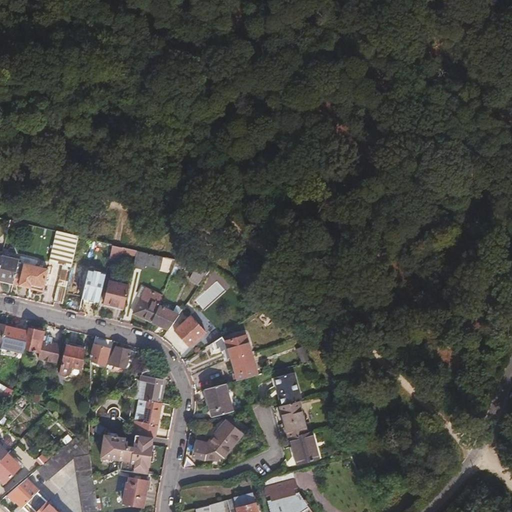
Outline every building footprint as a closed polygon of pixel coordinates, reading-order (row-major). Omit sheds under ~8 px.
[(79,237),(56,231),(49,263),(62,266),(72,268),(79,237)] [(113,245),(96,241),(93,250),(111,254),(113,245)] [(111,254),(110,257),(120,259),(123,248),(113,245),(111,254)] [(165,257),(138,251),(135,264),(144,267),(144,264),(162,268),(165,257)] [(19,261),(2,257),(0,265),(0,280),(13,284),(19,261)] [(25,265),(20,286),(31,288),(32,285),(43,288),(47,270),(25,265)] [(199,285),(211,268),(198,265),(191,279),(199,285)] [(62,266),(59,281),(68,283),(72,268),(62,266)] [(89,270),(82,300),(98,304),(106,274),(89,270)] [(53,303),(63,305),(68,283),(59,281),(53,303)] [(104,305),(123,310),(129,288),(109,283),(104,305)] [(134,310),(152,321),(158,305),(162,296),(145,286),(140,294),(143,296),(134,310)] [(152,321),(167,330),(182,309),(176,306),(171,312),(158,305),(152,321)] [(190,320),(173,332),(185,350),(202,338),(190,320)] [(42,338),(43,333),(44,332),(28,329),(28,332),(25,342),(24,349),(39,352),(38,358),(58,363),(63,342),(42,338)] [(64,337),(43,333),(42,338),(63,342),(64,337)] [(225,341),(230,358),(250,352),(245,335),(225,341)] [(109,347),(95,344),(92,357),(92,360),(106,363),(109,347)] [(117,345),(106,367),(110,369),(112,366),(118,368),(121,366),(124,362),(130,364),(136,354),(117,345)] [(85,350),(68,346),(62,371),(80,375),(85,350)] [(295,348),(300,363),(307,361),(302,346),(295,348)] [(250,352),(230,358),(235,375),(255,368),(250,352)] [(139,400),(138,404),(157,401),(161,380),(157,379),(158,371),(142,368),(136,399),(139,400)] [(257,376),(255,368),(235,375),(236,381),(248,378),(257,376)] [(271,379),(278,407),(295,403),(298,402),(290,374),(271,379)] [(0,394),(6,398),(11,390),(0,383),(0,394)] [(222,385),(202,391),(209,415),(229,410),(222,385)] [(36,388),(33,400),(34,401),(39,403),(42,390),(36,388)] [(152,436),(152,437),(159,404),(157,403),(157,401),(138,404),(138,406),(144,408),(143,411),(140,410),(139,415),(135,414),(131,432),(133,432),(152,436)] [(299,416),(295,403),(278,407),(276,408),(280,421),(299,416)] [(299,416),(280,421),(284,438),(286,438),(303,434),(299,416)] [(228,417),(224,421),(237,432),(240,428),(228,417)] [(238,432),(237,432),(224,421),(223,420),(206,441),(204,439),(195,437),(190,455),(203,459),(220,455),(238,432)] [(145,474),(152,436),(133,432),(131,445),(124,444),(125,439),(106,435),(102,455),(117,457),(115,469),(145,474)] [(303,434),(286,438),(293,465),(315,459),(308,433),(303,434)] [(81,444),(74,437),(57,451),(41,465),(36,469),(39,473),(42,470),(48,477),(72,458),(81,511),(97,509),(91,476),(88,451),(81,444)] [(51,444),(35,458),(41,465),(57,451),(51,444)] [(6,455),(0,461),(0,479),(4,483),(19,468),(6,455)] [(263,481),(260,483),(262,492),(266,492),(267,498),(264,498),(267,511),(293,511),(295,511),(294,511),(305,511),(308,510),(294,490),(291,490),(289,486),(293,486),(290,472),(281,474),(280,475),(275,476),(269,478),(268,478),(263,481)] [(144,479),(132,477),(126,476),(125,481),(123,481),(120,502),(140,505),(144,479)] [(54,511),(43,501),(32,511),(54,511)] [(221,511),(221,501),(196,508),(193,510),(192,511),(221,511)] [(235,511),(254,511),(251,502),(234,507),(235,511)]
